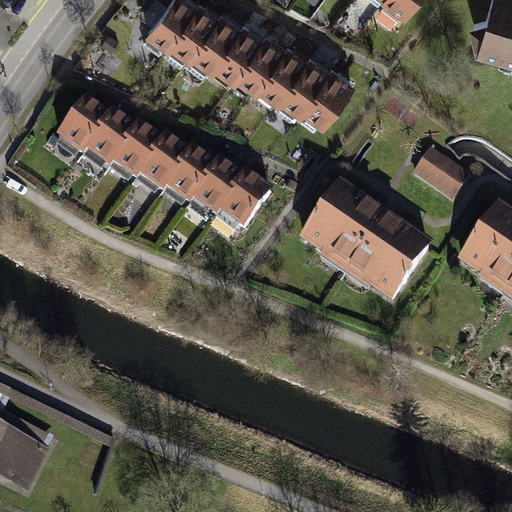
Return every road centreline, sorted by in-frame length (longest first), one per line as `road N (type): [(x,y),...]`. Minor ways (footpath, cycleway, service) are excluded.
road 1 (track): [(0,177),(114,243),(511,406)]
road 2 (track): [(313,511),(101,419)]
road 3 (tertiary): [(88,0),(0,121)]
